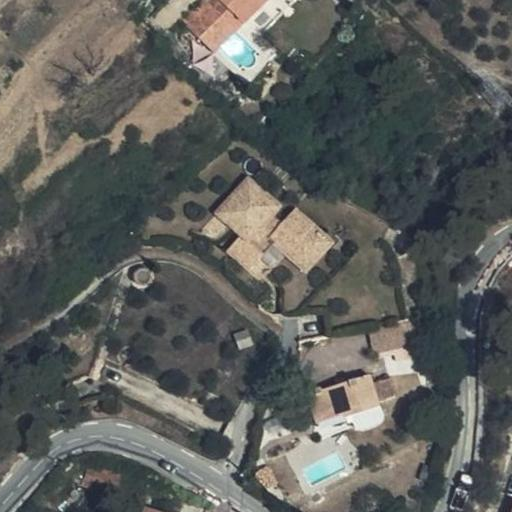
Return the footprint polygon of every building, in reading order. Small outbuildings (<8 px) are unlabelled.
[(209,0),(207,3),(241,37),(277,0),(209,0)] [(241,37),(207,3),(182,29),(214,64),(218,60),(237,42),(241,37)] [(239,267),(245,259),(262,239),(276,251),(283,244),(293,254),(316,229),(288,205),(274,219),(263,209),(267,202),(237,176),(202,213),(225,233),(214,247),(239,267)] [(262,239),(245,259),(272,283),(277,308),(292,305),(285,260),(299,271),(327,238),(316,229),(293,254),(283,244),(276,251),(262,239)] [(150,271),(150,268),(148,266),(145,264),(142,263),(139,264),(136,265),(134,268),(133,271),(134,274),(135,277),(137,279),(140,280),(143,280),(146,279),(149,277),(150,274),(150,271)] [(422,343),(415,316),(394,323),(402,348),(422,343)] [(394,323),(372,328),(379,355),(402,348),(394,323)] [(260,348),(258,335),(245,337),(247,350),(260,348)] [(77,386),(83,388),(97,351),(76,342),(57,386),(66,392),(77,386)] [(383,404),(400,399),(395,379),(377,384),(375,379),(310,394),(320,434),(355,426),(357,427),(358,429),(359,429),(361,430),(363,430),(364,431),(366,431),(368,432),(370,431),(373,431),(375,430),(377,430),(379,429),(381,427),(382,426),(383,425),(384,423),(385,422),(386,420),(387,418),(383,404)] [(52,399),(66,392),(57,386),(52,399)] [(272,479),(266,459),(253,463),(259,483),(272,479)] [(136,507),(147,479),(123,467),(78,462),(70,481),(136,507)]
